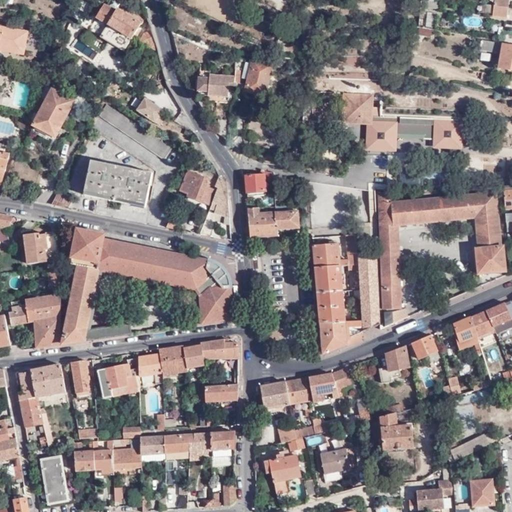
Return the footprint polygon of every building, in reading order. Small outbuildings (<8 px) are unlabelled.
[(124,52),(145,17),(119,6),(118,3),(110,0),(109,2),(106,0),(105,0),(104,3),(99,0),(95,6),(100,9),(96,15),(108,23),(99,36),(124,52)] [(439,0),(421,0),(420,12),(426,13),(426,7),(439,8),(440,0),(439,0)] [(491,0),(495,3),(494,14),(507,16),(509,0),(491,0)] [(482,14),(490,15),(491,6),(482,5),(482,14)] [(0,39),(0,48),(24,53),(28,30),(2,25),(0,39)] [(432,30),(420,27),(419,33),(431,36),(432,30)] [(157,46),(155,40),(144,34),(139,42),(159,54),(157,46)] [(511,45),(480,40),(480,46),(482,46),(481,49),(501,53),(499,68),(511,70),(511,45)] [(480,62),(491,62),(491,53),(480,53),(480,62)] [(271,62),(250,58),(249,62),(246,61),(243,77),(249,78),(246,89),(265,93),(271,62)] [(230,88),(235,88),(236,82),(236,76),(224,75),(224,69),(217,69),(217,75),(210,75),(211,70),(201,70),(200,80),(198,79),(197,88),(200,88),(200,93),(209,94),(209,102),(229,103),(230,88)] [(40,112),(34,109),(30,118),(30,119),(29,120),(34,123),(33,124),(55,135),(74,99),(52,87),(40,112)] [(373,105),(374,94),(343,93),(343,98),(369,99),(368,119),(347,119),(347,115),(343,115),(342,124),(367,125),(366,150),(396,152),(397,138),(423,139),(423,135),(392,134),(391,146),(371,145),(372,120),(374,120),(374,117),(372,116),(373,105)] [(369,99),(343,98),(342,98),(342,115),(343,115),(347,115),(347,119),(368,119),(369,99)] [(168,115),(143,99),(134,112),(159,128),(168,115)] [(164,159),(171,148),(105,104),(97,115),(164,159)] [(457,144),(458,120),(388,117),(389,105),(373,105),(372,116),(374,117),(374,120),(372,120),(371,145),(391,146),(392,134),(423,135),(423,139),(432,139),(438,139),(438,143),(457,144)] [(29,120),(30,119),(16,115),(18,129),(24,131),(29,120)] [(463,120),(458,120),(457,144),(438,143),(438,139),(432,139),(433,148),(462,149),(463,120)] [(0,183),(1,183),(9,153),(3,151),(2,153),(0,152),(0,183)] [(145,209),(151,174),(90,161),(83,196),(145,209)] [(206,175),(208,171),(198,164),(194,168),(206,175)] [(210,204),(216,188),(208,185),(209,182),(207,181),(208,178),(187,170),(179,190),(188,193),(192,194),(190,198),(210,204)] [(247,174),(248,192),(267,192),(266,180),(274,179),(274,172),(264,171),(264,173),(247,174)] [(228,189),(228,183),(218,177),(215,185),(216,186),(216,188),(210,204),(209,206),(214,208),(212,212),(230,217),(228,189)] [(74,195),(60,187),(51,204),(68,208),(74,195)] [(501,247),(496,192),(396,202),(396,192),(378,192),(383,309),(401,309),(398,225),(475,217),(478,248),(476,248),(478,274),(506,271),(504,247),(501,247)] [(252,238),(279,236),(279,230),(277,211),(261,212),(260,207),(249,208),(252,238)] [(277,211),(279,230),(299,228),(298,210),(277,211)] [(180,217),(173,214),(166,228),(175,230),(180,217)] [(11,218),(0,215),(0,228),(9,226),(11,218)] [(103,235),(78,230),(74,254),(65,252),(62,263),(80,267),(64,344),(132,334),(130,324),(88,329),(98,269),(200,291),(203,323),(233,319),(231,300),(228,279),(224,271),(218,266),(211,262),(103,240),(103,235)] [(57,234),(52,235),(41,236),(41,234),(25,236),(28,264),(54,262),(54,265),(60,264),(57,234)] [(355,235),(346,236),(348,255),(357,255),(355,235)] [(338,244),(313,246),(316,268),(340,266),(340,262),(338,244)] [(378,253),(357,255),(358,265),(358,270),(360,291),(360,300),(362,320),(363,332),(381,327),(381,326),(381,319),(378,253)] [(348,261),(340,262),(340,266),(347,266),(358,265),(357,255),(348,255),(348,261)] [(60,264),(54,265),(47,265),(49,285),(54,285),(54,295),(44,297),(42,285),(27,287),(27,294),(33,293),(34,295),(26,297),(26,300),(13,303),(13,310),(10,310),(10,314),(9,314),(11,325),(33,322),(38,348),(61,344),(62,294),(60,264)] [(340,266),(316,268),(318,294),(343,291),(340,266)] [(343,291),(318,294),(321,324),(345,321),(343,291)] [(511,319),(492,327),(495,334),(511,326),(511,304),(511,300),(505,302),(511,319)] [(505,302),(485,311),(491,328),(492,327),(511,319),(505,302)] [(395,314),(395,322),(408,317),(408,308),(395,313),(395,314)] [(485,311),(469,318),(476,338),(493,331),(491,328),(485,311)] [(381,327),(381,329),(393,325),(393,323),(395,322),(395,314),(385,315),(385,319),(381,319),(381,326),(381,327)] [(0,347),(11,345),(5,316),(0,316),(0,347)] [(463,348),(478,343),(476,338),(469,318),(454,325),(463,348)] [(345,321),(321,324),(323,356),(364,340),(364,337),(363,332),(362,320),(345,321)] [(420,360),(439,352),(431,335),(429,336),(413,343),(420,360)] [(228,340),(201,344),(201,347),(202,359),(213,359),(213,364),(225,364),(226,359),(238,359),(238,343),(229,344),(228,340)] [(183,346),(159,350),(160,355),(163,375),(186,372),(186,367),(184,350),(183,346)] [(391,371),(400,370),(410,368),(406,346),(387,354),(389,368),(380,369),(382,383),(393,382),(392,377),(391,371)] [(201,347),(184,350),(186,367),(202,365),(202,359),(201,347)] [(423,366),(441,358),(439,352),(420,360),(423,366)] [(139,376),(155,374),(157,383),(163,382),(163,375),(160,355),(139,359),(139,376)] [(140,391),(140,384),(139,376),(139,359),(128,361),(129,365),(99,371),(105,398),(140,391)] [(87,361),(71,363),(75,393),(89,391),(88,383),(89,382),(87,371),(88,371),(87,361)] [(64,391),(60,365),(32,369),(36,396),(21,398),(20,398),(25,428),(43,425),(43,422),(41,415),(44,414),(43,409),(40,409),(37,398),(64,391)] [(36,396),(32,369),(17,371),(21,398),(36,396)] [(332,374),(337,391),(352,385),(347,369),(332,374)] [(503,372),(505,380),(511,378),(509,371),(503,372)] [(315,402),(339,398),(337,391),(332,374),(310,378),(315,402)] [(448,379),(449,386),(452,397),(462,394),(457,377),(448,379)] [(471,383),(473,391),(492,385),(490,378),(471,383)] [(306,379),(286,382),(290,405),(310,401),(306,379)] [(447,401),(451,435),(458,434),(474,432),(472,402),(507,390),(511,399),(511,384),(511,382),(447,401)] [(207,407),(237,406),(237,400),(238,385),(226,385),(206,386),(207,407)] [(443,388),(446,400),(453,398),(452,397),(449,386),(443,388)] [(206,412),(204,391),(198,392),(200,413),(201,413),(202,419),(200,419),(201,427),(207,426),(206,412)] [(360,414),(363,422),(364,422),(372,419),(365,398),(356,401),(359,415),(360,414)] [(353,409),(343,412),(344,413),(345,419),(359,415),(356,401),(353,409)] [(385,416),(394,414),(403,412),(401,404),(384,410),(385,416)] [(420,407),(414,409),(414,413),(438,412),(440,436),(446,435),(448,435),(450,435),(447,405),(420,407)] [(156,413),(157,430),(166,429),(165,419),(165,413),(156,413)] [(313,420),(314,426),(316,436),(348,427),(345,419),(344,413),(335,415),(337,422),(323,426),(322,421),(320,419),(313,420)] [(345,419),(348,427),(363,422),(360,414),(359,415),(345,419)] [(385,416),(380,418),(383,450),(413,447),(411,425),(395,426),(394,414),(385,416)] [(5,419),(0,419),(0,441),(8,440),(7,434),(7,429),(5,419)] [(175,419),(165,419),(166,429),(175,429),(175,419)] [(49,448),(53,448),(47,421),(43,422),(43,425),(46,438),(48,444),(49,448)] [(282,443),(295,440),(294,431),(293,423),(278,427),(282,443)] [(124,438),(141,437),(141,431),(141,426),(124,427),(124,438)] [(314,426),(294,431),(295,440),(296,441),(303,439),(306,439),(316,436),(314,426)] [(79,438),(97,437),(96,429),(77,430),(79,438)] [(211,434),(211,450),(212,457),(234,456),(234,432),(211,434)] [(190,441),(190,452),(211,450),(211,434),(194,435),(194,442),(190,441)] [(450,435),(448,435),(449,451),(456,448),(455,441),(458,440),(458,434),(451,435),(450,435)] [(165,437),(165,453),(190,452),(190,441),(194,442),(194,435),(165,437)] [(449,451),(454,462),(490,446),(485,435),(456,448),(449,451)] [(141,438),(142,455),(165,453),(165,437),(141,438)] [(114,450),(114,469),(143,467),(142,462),(142,455),(141,438),(129,440),(129,449),(114,450)] [(20,456),(17,439),(0,442),(0,467),(5,466),(4,460),(20,456)] [(303,439),(296,441),(289,443),(291,451),(305,448),(303,439)] [(98,451),(97,442),(92,442),(94,471),(114,469),(114,450),(113,441),(108,441),(108,451),(98,451)] [(94,471),(92,442),(89,443),(89,452),(81,452),(80,443),(73,444),(76,472),(94,471)] [(348,455),(347,449),(321,455),(327,482),(344,478),(343,474),(354,472),(350,454),(348,455)] [(273,473),(277,491),(287,489),(285,481),(301,477),(296,453),(288,454),(288,452),(278,454),(279,459),(265,462),(267,474),(273,473)] [(142,455),(142,462),(166,461),(165,453),(142,455)] [(212,465),(234,464),(234,456),(212,457),(212,465)] [(70,501),(60,457),(42,460),(51,504),(70,501)] [(24,478),(21,460),(18,461),(18,466),(15,467),(16,479),(24,478)] [(175,472),(166,472),(167,486),(175,485),(175,472)] [(472,481),(474,507),(496,505),(494,479),(472,481)] [(316,494),(313,480),(304,482),(307,496),(316,494)] [(420,511),(433,510),(432,511),(443,511),(443,509),(445,509),(445,500),(444,496),(453,495),(451,481),(451,480),(445,481),(439,482),(440,490),(435,491),(436,493),(433,493),(433,491),(418,493),(418,500),(420,511)] [(222,493),(221,482),(213,482),(213,487),(213,493),(219,493),(222,493)] [(180,484),(180,494),(189,494),(189,484),(180,484)] [(235,500),(235,485),(225,486),(226,506),(230,506),(235,500)] [(213,493),(213,487),(205,487),(205,496),(213,495),(213,493)] [(115,490),(116,503),(123,503),(123,490),(115,490)] [(29,511),(27,496),(14,499),(16,511),(29,511)] [(205,500),(205,508),(213,507),(213,503),(213,500),(205,500)] [(410,511),(419,511),(420,511),(418,500),(410,500),(410,511)]
